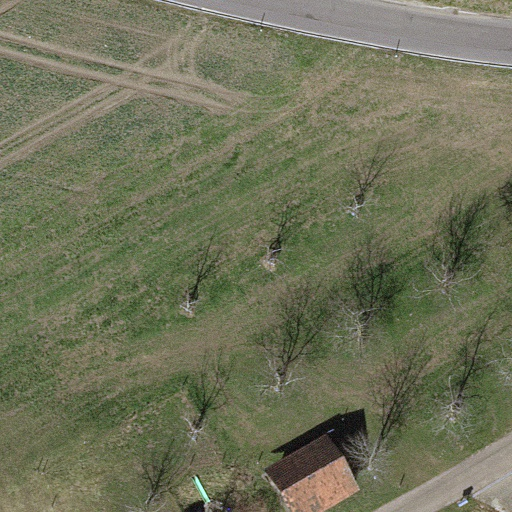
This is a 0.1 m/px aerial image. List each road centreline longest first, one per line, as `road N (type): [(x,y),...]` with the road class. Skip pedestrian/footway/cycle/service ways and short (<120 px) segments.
road 1 (tertiary): [(511,37),(259,0)]
road 2 (track): [(405,511),(511,447)]
